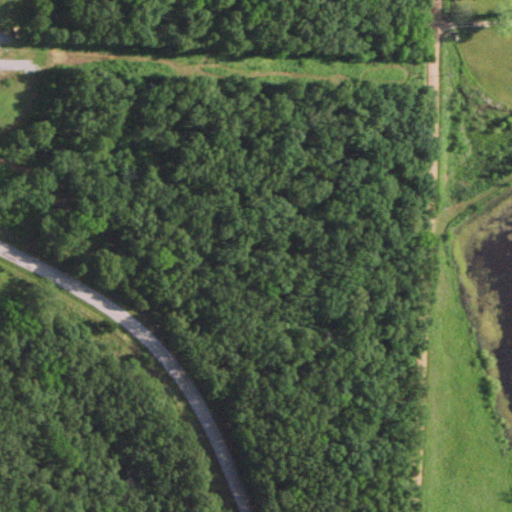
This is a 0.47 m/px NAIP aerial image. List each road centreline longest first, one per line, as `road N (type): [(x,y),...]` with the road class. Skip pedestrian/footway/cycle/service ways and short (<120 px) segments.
road 1 (residential): [(409,511),(433,0)]
road 2 (secondary): [(0,245),(94,296),(158,351),(203,419),(243,511)]
